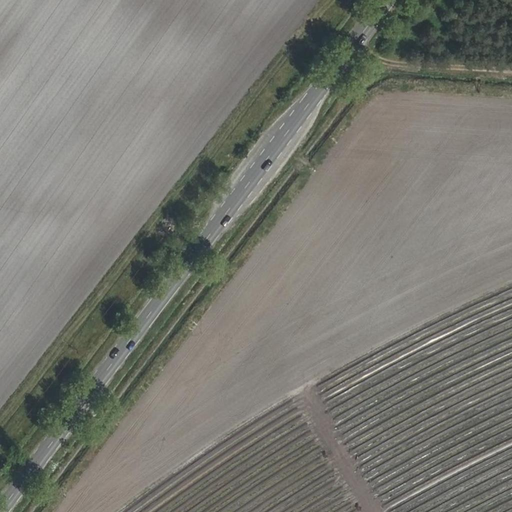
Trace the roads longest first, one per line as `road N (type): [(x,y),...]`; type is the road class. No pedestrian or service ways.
road 1 (primary): [(387,0),(0,510)]
road 2 (track): [(511,70),(406,64),(358,38)]
road 3 (track): [(511,111),(367,98)]
